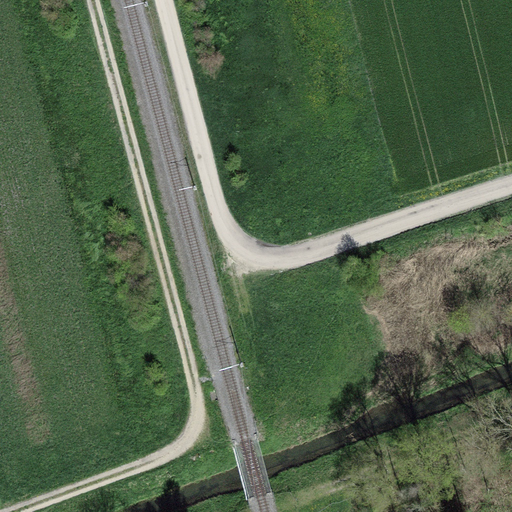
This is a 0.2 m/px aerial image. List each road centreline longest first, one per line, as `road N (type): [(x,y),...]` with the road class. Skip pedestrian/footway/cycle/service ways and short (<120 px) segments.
road 1 (track): [(17,511),(173,451),(198,412),(92,0)]
road 2 (track): [(511,186),(290,256),(252,250),(225,228),(218,209),(163,0)]
road 3 (track): [(289,503),(511,421)]
